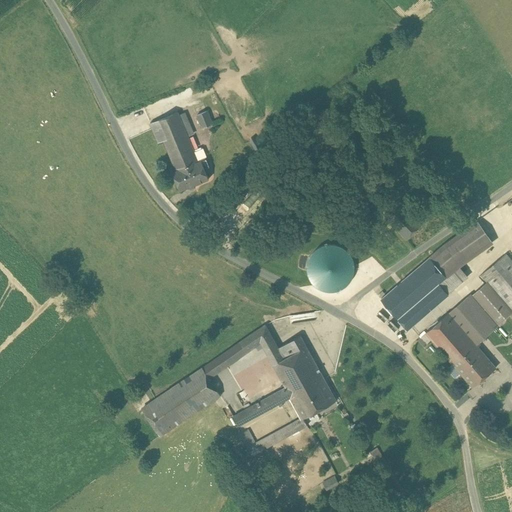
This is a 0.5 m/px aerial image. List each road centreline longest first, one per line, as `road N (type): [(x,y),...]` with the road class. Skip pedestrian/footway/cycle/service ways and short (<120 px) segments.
road 1 (unclassified): [(49,0),(144,179),(187,227),(340,313)]
road 2 (unclassified): [(340,313),(391,344),(445,400),(461,425),(478,511)]
road 3 (unclassified): [(340,313),(511,186)]
